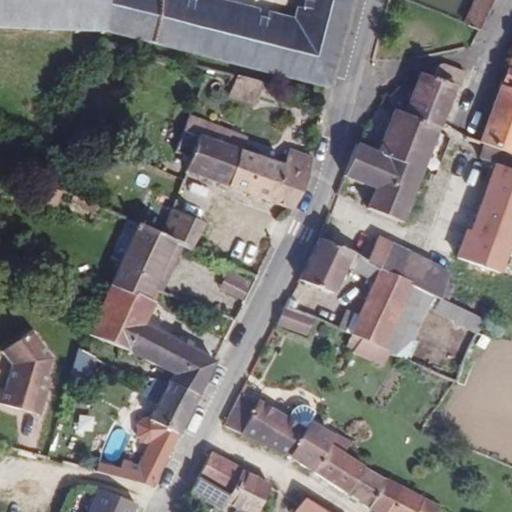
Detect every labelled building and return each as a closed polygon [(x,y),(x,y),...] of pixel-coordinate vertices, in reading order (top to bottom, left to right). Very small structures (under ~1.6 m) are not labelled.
[(156,0),(0,0),(0,28),(94,29),(149,41),(156,0)] [(156,0),(149,41),(328,87),(349,0),(299,0),(295,16),(223,0),(156,0)] [(474,27),(486,0),(463,0),(455,19),(474,27)] [(108,39),(93,36),(91,59),(106,61),(108,39)] [(511,53),(510,58),(501,80),(511,84),(511,53)] [(89,79),(103,79),(106,61),(91,59),(89,79)] [(441,63),(435,65),(430,77),(436,79),(437,76),(441,73),(459,79),(463,69),(445,63),(441,63)] [(230,95),(255,100),(260,78),(234,71),(230,95)] [(401,112),(435,126),(451,85),(456,86),(459,79),(441,73),(437,76),(436,79),(430,77),(417,73),(401,112)] [(511,84),(501,80),(497,91),(480,133),(485,135),(511,145),(511,84)] [(181,154),(177,166),(220,182),(232,142),(236,143),(238,133),(220,128),(221,123),(180,110),(165,149),(181,154)] [(354,216),(395,234),(435,126),(401,112),(394,110),(376,156),(351,148),(336,187),(362,198),(354,216)] [(245,192),(283,207),(305,160),(310,141),(279,133),(272,155),(258,150),(245,192)] [(511,145),(485,135),(482,143),(480,149),(485,151),(481,164),(490,168),(471,221),(455,249),(497,263),(511,223),(511,145)] [(232,142),(220,182),(245,192),(258,150),(236,143),(232,142)] [(175,233),(188,238),(198,211),(166,198),(157,225),(175,233)] [(339,206),(323,200),(309,234),(325,241),(339,206)] [(152,261),(162,264),(175,233),(157,225),(134,215),(108,278),(141,291),(145,279),(152,261)] [(385,247),(353,233),(345,250),(357,256),(377,265),(385,247)] [(290,279),(325,294),(340,263),(353,268),(357,256),(345,250),(325,241),(309,234),(297,264),(290,279)] [(415,259),(385,247),(377,265),(406,279),(415,259)] [(382,349),(402,358),(431,290),(406,279),(377,265),(357,256),(353,268),(351,273),(366,280),(341,333),(353,338),(382,349)] [(444,272),(415,259),(406,279),(431,290),(433,292),(436,293),(444,272)] [(217,278),(240,288),(247,271),(224,262),(217,278)] [(210,354),(135,320),(145,293),(141,291),(108,278),(85,330),(142,356),(161,365),(160,371),(164,371),(193,387),(210,354)] [(474,310),(436,293),(433,292),(426,307),(467,325),(474,310)] [(268,323),(297,333),(305,318),(276,307),(268,323)] [(0,402),(34,415),(44,384),(40,383),(48,356),(26,327),(0,346),(0,351),(8,364),(0,389),(0,402)] [(345,350),(377,362),(382,349),(353,338),(345,350)] [(142,356),(138,368),(160,371),(161,365),(142,356)] [(145,416),(172,429),(193,387),(164,371),(145,416)] [(218,420),(282,452),(283,451),(306,413),(307,411),(291,403),(285,413),(249,394),(248,396),(234,389),(218,420)] [(306,413),(283,451),(305,464),(326,425),(306,413)] [(326,425),(305,464),(343,486),(359,457),(338,444),(343,435),(326,425)] [(90,472),(147,490),(171,435),(155,428),(138,464),(98,451),(90,472)] [(238,462),(204,449),(193,470),(226,487),(238,462)] [(359,457),(343,486),(378,507),(386,511),(404,511),(417,492),(359,457)] [(225,511),(244,511),(267,472),(238,462),(226,487),(222,494),(232,499),(225,511)] [(187,483),(219,498),(222,494),(226,487),(193,470),(187,483)] [(123,511),(129,499),(98,490),(94,487),(87,486),(76,511),(123,511)] [(288,511),(334,511),(300,492),(284,509),(288,511)] [(417,492),(404,511),(434,511),(438,505),(439,504),(417,492)]
